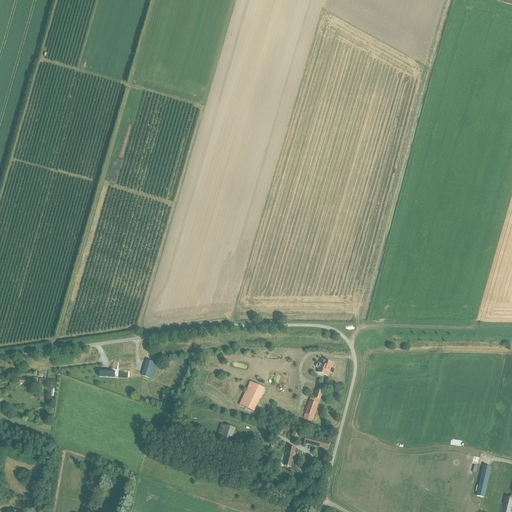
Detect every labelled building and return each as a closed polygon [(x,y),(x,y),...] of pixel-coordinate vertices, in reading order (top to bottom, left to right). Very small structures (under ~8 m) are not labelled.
[(318,363),(316,368),(318,368),(317,373),(327,376),(328,372),(329,372),(333,363),(328,362),(328,361),(325,360),(325,361),(322,360),(321,364),(318,363)] [(147,361),(142,376),(154,380),(158,364),(147,361)] [(100,371),(99,377),(117,378),(128,379),(128,377),(128,372),(126,372),(126,369),(118,369),(118,372),(111,372),(100,371)] [(247,391),(240,405),(254,412),(260,398),(265,389),(251,382),(247,391)] [(311,396),(304,418),(312,421),(323,389),(319,387),(315,398),(311,396)] [(221,424),(215,446),(229,449),(235,428),(221,424)] [(291,438),(297,441),(301,434),(295,431),(291,438)] [(304,443),(328,450),(330,443),(306,436),(304,443)] [(296,448),(287,446),(285,454),(287,455),(284,466),(291,467),(293,461),(294,461),(296,453),(295,453),(296,448)] [(484,466),(476,496),(484,498),(485,492),(488,478),(491,467),(484,466)] [(506,497),(503,510),(505,510),(504,511),(510,511),(511,511),(511,495),(510,498),(506,497)]
